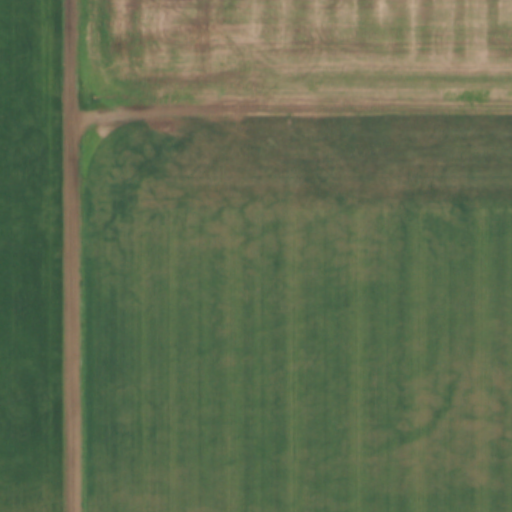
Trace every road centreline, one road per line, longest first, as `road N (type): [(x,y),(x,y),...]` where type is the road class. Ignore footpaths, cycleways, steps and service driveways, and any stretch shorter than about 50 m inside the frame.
road 1 (residential): [(74,0),(75,511)]
road 2 (track): [(75,111),(511,110)]
